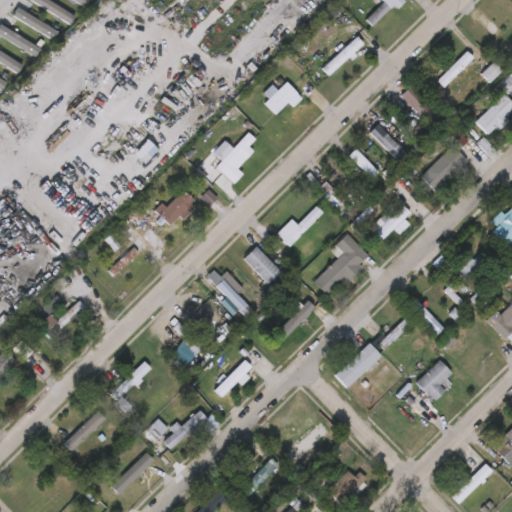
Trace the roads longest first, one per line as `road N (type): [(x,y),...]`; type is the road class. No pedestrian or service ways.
road 1 (residential): [(455,0),(0,468)]
road 2 (residential): [(511,155),(156,511)]
road 3 (residential): [(511,384),(379,511)]
road 4 (residential): [(305,369),(412,480)]
